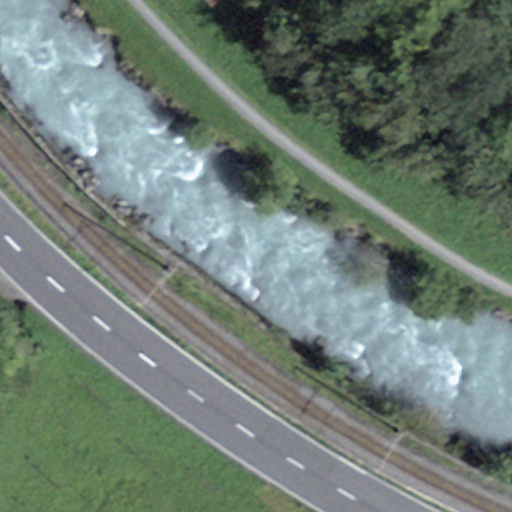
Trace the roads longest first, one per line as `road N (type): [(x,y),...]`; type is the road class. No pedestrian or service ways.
road 1 (secondary): [(0,229),(112,338),(313,480),(376,511)]
road 2 (track): [(511,288),(278,135),(139,0)]
